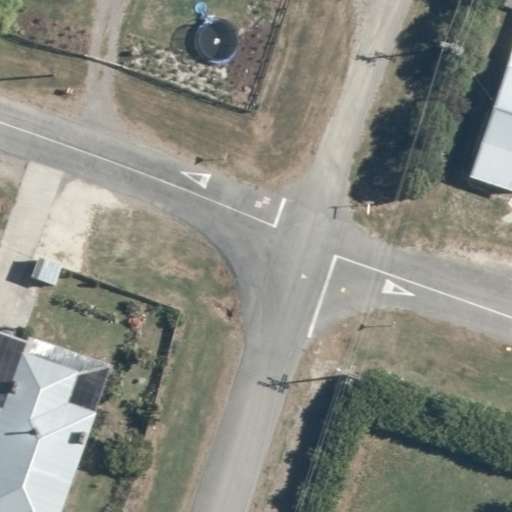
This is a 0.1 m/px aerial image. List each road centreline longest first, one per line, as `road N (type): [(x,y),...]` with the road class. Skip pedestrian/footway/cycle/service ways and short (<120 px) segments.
road 1 (unclassified): [(308,241),(0,121)]
road 2 (unclassified): [(217,511),(308,241)]
road 3 (residential): [(308,241),(396,0)]
road 4 (residential): [(511,317),(308,241)]
